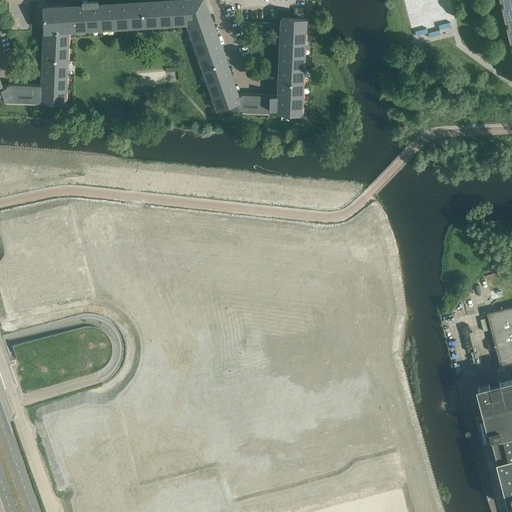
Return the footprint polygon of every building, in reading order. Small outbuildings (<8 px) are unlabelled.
[(444,0),(406,0),(417,42),(453,34),(444,0)] [(511,0),(503,0),(504,4),(501,5),(502,6),(505,19),(505,20),(508,19),(509,25),(506,26),(506,27),(507,26),(510,40),(510,41),(511,40),(511,46),(511,47),(511,0)] [(187,22),(218,110),(230,106),(237,103),(237,101),(202,1),(98,7),(98,1),(76,2),(77,9),(68,9),(68,7),(64,7),(64,6),(43,8),(45,32),(48,31),(45,102),(41,102),(41,103),(65,104),(69,30),(187,22)] [(293,8),(292,16),(304,16),(305,8),(293,8)] [(282,18),(281,24),(285,24),(281,96),(243,95),(243,99),(237,101),(237,103),(230,106),(232,111),(241,107),(242,110),(270,111),(270,112),(302,114),(306,19),(282,18)] [(0,99),(5,98),(6,100),(37,101),(37,96),(42,96),(42,86),(37,86),(10,85),(10,86),(0,89),(0,99)] [(17,258),(0,261),(0,276),(3,276),(6,291),(23,288),(17,258)] [(62,267),(63,305),(81,305),(81,266),(62,267)] [(511,306),(487,313),(500,364),(511,361),(511,306)] [(511,379),(500,382),(499,382),(499,383),(490,386),(489,384),(488,385),(489,385),(478,388),(508,506),(511,504),(511,379)]
